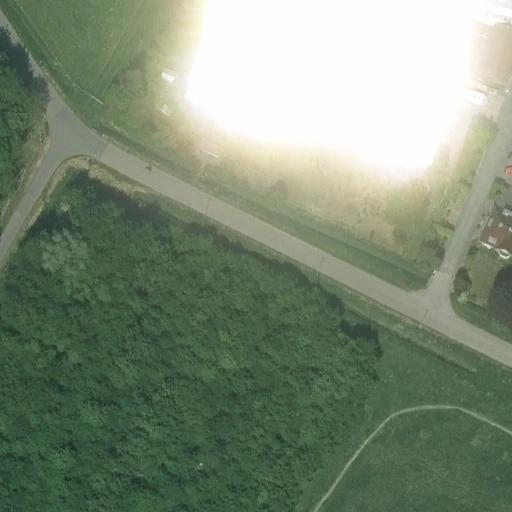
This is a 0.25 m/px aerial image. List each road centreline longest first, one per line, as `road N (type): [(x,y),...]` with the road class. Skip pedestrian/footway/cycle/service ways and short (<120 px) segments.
road 1 (unclassified): [(511,359),(69,132)]
road 2 (track): [(69,132),(152,0)]
road 3 (unclassified): [(69,132),(0,249)]
road 4 (unclassified): [(69,132),(0,33)]
